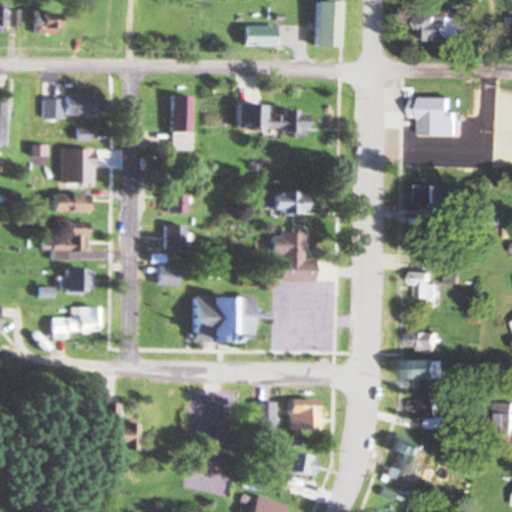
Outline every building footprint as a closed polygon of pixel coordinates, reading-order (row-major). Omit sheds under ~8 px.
[(334,2),(310,1),(310,46),(334,47),(334,2)] [(12,26),(12,12),(1,12),(1,26),(12,26)] [(50,12),(28,12),(28,34),(50,34),(50,12)] [(420,40),(467,40),(467,16),(420,16),(420,40)] [(271,26),(242,26),(242,47),(271,47),(271,26)] [(39,120),(56,120),(56,84),(39,84),(39,120)] [(61,116),(94,116),(94,95),(61,95),(61,116)] [(167,151),(187,151),(187,96),(167,96),(167,151)] [(451,120),(451,97),(413,97),(413,120),(451,120)] [(300,131),(300,108),(232,107),(232,130),(300,131)] [(62,154),(62,183),(86,183),(86,154),(62,154)] [(182,214),(182,185),(163,185),(163,214),(182,214)] [(437,185),(412,185),(412,204),(437,204),(437,185)] [(256,194),(256,212),(297,212),(297,194),(256,194)] [(45,212),(83,212),(83,195),(45,195),(45,212)] [(80,223),(60,223),(60,239),(36,239),(36,251),(44,251),(44,261),(61,261),(61,252),(80,252),(80,223)] [(160,251),(180,251),(180,226),(160,226),(160,251)] [(432,253),(432,233),(409,233),(409,253),(432,253)] [(297,260),(297,234),(267,234),(267,257),(275,257),(275,281),(307,282),(307,260),(297,260)] [(152,286),(171,286),(171,266),(152,266),(152,286)] [(52,292),(85,292),(86,269),(58,269),(58,278),(53,278),(52,292)] [(445,283),(459,283),(459,270),(445,270),(445,283)] [(438,284),(431,284),(431,272),(413,272),(413,299),(438,299),(438,284)] [(229,343),(230,338),(247,339),(247,298),(189,297),(188,343),(229,343)] [(45,318),(45,334),(92,334),(92,308),(71,308),(71,319),(45,318)] [(440,349),(440,333),(407,333),(407,349),(440,349)] [(446,380),(446,361),(401,361),(401,380),(446,380)] [(313,430),(313,401),(284,401),(284,430),(313,430)] [(446,429),(446,417),(440,417),(440,401),(410,401),(410,419),(429,419),(429,429),(446,429)] [(109,405),(90,403),(87,449),(122,451),(124,423),(108,422),(109,405)] [(269,435),(269,403),(248,403),(248,435),(269,435)] [(511,403),(497,404),(497,437),(511,437),(511,403)] [(421,446),(390,437),(385,454),(397,458),(393,472),(412,477),(421,446)] [(308,477),(311,458),(279,452),(276,471),(308,477)] [(279,511),(281,507),(263,498),(255,511),(279,511)]
